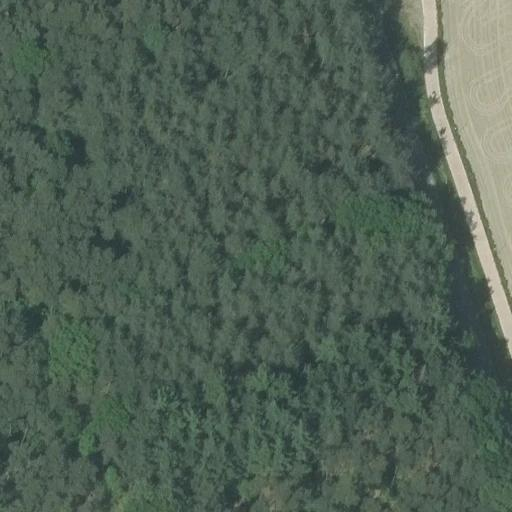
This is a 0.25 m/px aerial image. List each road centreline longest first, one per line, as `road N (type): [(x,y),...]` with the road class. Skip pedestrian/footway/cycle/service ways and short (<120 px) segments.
road 1 (track): [(428,205),(117,347),(83,371),(76,390),(127,491)]
road 2 (tertiary): [(511,445),(357,0)]
road 3 (track): [(295,0),(0,154)]
road 4 (track): [(511,467),(430,482),(395,511)]
